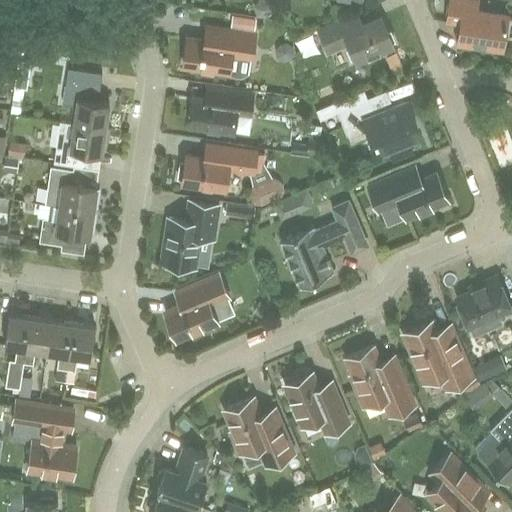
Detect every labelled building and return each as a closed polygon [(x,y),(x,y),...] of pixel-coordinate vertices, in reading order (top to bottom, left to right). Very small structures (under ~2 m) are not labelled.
[(500,46),(505,14),(474,9),(475,0),(448,0),(446,19),(459,21),(456,39),(500,46)] [(354,59),(391,44),(379,15),(361,23),(356,11),(316,27),(326,49),(346,41),(354,59)] [(256,16),(232,13),(231,24),(255,27),(256,16)] [(255,33),(230,29),(207,26),(205,39),(188,37),(184,65),(230,71),(233,74),(236,76),(240,76),(244,75),(247,72),(250,58),(252,58),(255,33)] [(19,45),(2,43),(0,55),(0,76),(15,78),(19,45)] [(31,62),(18,60),(14,87),(27,89),(31,62)] [(74,122),(104,127),(108,102),(97,100),(101,73),(68,67),(63,103),(76,105),(74,122)] [(247,132),(249,114),(252,93),(209,87),(207,98),(194,97),(190,124),(247,132)] [(377,104),(394,98),(390,88),(373,95),(377,104)] [(339,110),(345,126),(364,118),(372,139),(379,135),(385,150),(387,150),(393,163),(415,154),(410,140),(414,139),(408,124),(416,121),(407,99),(374,112),(368,98),(344,107),(346,110),(341,112),(340,109),(339,110)] [(335,111),(331,102),(316,108),(320,117),(335,111)] [(104,127),(74,122),(60,120),(54,162),(83,167),(85,151),(100,153),(104,127)] [(11,154),(27,156),(29,143),(13,141),(11,154)] [(205,142),(203,156),(185,154),(184,162),(180,162),(178,178),(182,178),(182,181),(225,188),(228,168),(253,172),(256,149),(205,142)] [(18,156),(4,155),(2,169),(16,170),(18,156)] [(59,205),(92,210),(96,186),(71,182),(73,169),(50,165),(45,203),(59,206),(59,205)] [(436,171),(420,178),(414,165),(367,185),(378,210),(399,201),(406,217),(448,199),(436,171)] [(280,183),(251,196),(254,201),(261,204),(280,196),(282,189),(280,183)] [(293,194),(298,205),(307,201),(302,189),(293,194)] [(213,238),(218,204),(189,199),(186,219),(168,216),(161,262),(195,267),(199,236),(213,238)] [(368,244),(359,224),(348,199),(331,206),(337,219),(315,228),(313,225),(280,239),(300,286),(333,271),(322,245),(344,236),(351,252),(368,244)] [(89,235),(92,210),(59,205),(59,206),(57,219),(42,217),(39,241),(61,244),(64,231),(89,235)] [(233,230),(249,230),(249,217),(233,216),(233,230)] [(175,291),(180,304),(164,310),(176,338),(216,321),(210,305),(229,297),(218,272),(175,291)] [(511,307),(510,306),(497,274),(469,286),(471,289),(456,296),(468,325),(483,319),(487,328),(500,323),(496,313),(511,307)] [(23,363),(30,316),(8,313),(4,344),(16,346),(14,361),(9,360),(6,385),(19,387),(23,363)] [(30,316),(23,363),(32,364),(35,349),(46,351),(51,319),(30,316)] [(56,367),(65,369),(72,322),(51,319),(46,351),(58,353),(56,367)] [(450,323),(437,328),(433,319),(402,332),(424,381),(441,373),(446,387),(473,375),(450,323)] [(65,369),(75,370),(77,355),(89,357),(94,325),(72,322),(65,369)] [(394,354),(380,360),(373,344),(346,356),(353,373),(350,374),(363,404),(382,396),(390,413),(415,402),(394,354)] [(63,381),(65,369),(56,367),(54,380),(63,381)] [(75,370),(65,369),(63,381),(73,383),(75,370)] [(349,421),(339,399),(331,380),(318,386),(312,371),(308,372),(304,370),(296,374),(294,378),(284,382),(294,406),(292,411),(296,419),(300,420),(301,423),(319,416),(325,431),(349,421)] [(467,394),(474,404),(496,388),(508,404),(511,401),(511,398),(494,374),(467,394)] [(69,385),(68,393),(93,397),(95,388),(69,385)] [(266,463),(294,451),(275,407),(261,413),(253,396),(224,408),(233,429),(230,430),(239,451),(261,442),(264,450),(261,451),(266,463)] [(61,443),(63,428),(71,429),(74,408),(16,399),(13,420),(42,425),(40,440),(32,439),(28,469),(41,471),(41,474),(56,477),(56,473),(71,476),(76,445),(61,443)] [(480,452),(487,459),(485,461),(507,483),(511,477),(511,406),(490,429),(497,436),(480,452)] [(417,413),(405,419),(409,428),(421,423),(417,413)] [(156,492),(158,492),(198,505),(206,481),(199,478),(207,454),(184,446),(176,470),(164,466),(164,469),(159,471),(157,478),(159,483),(156,492)] [(489,489),(475,475),(451,451),(430,472),(438,480),(426,493),(444,511),(477,511),(485,505),(479,499),(489,489)] [(308,494),(315,509),(327,504),(328,504),(331,503),(331,502),(338,499),(331,483),(308,494)] [(158,492),(156,500),(151,502),(148,510),(149,511),(197,511),(200,506),(198,505),(158,492)] [(414,511),(400,495),(379,511),(414,511)] [(57,511),(58,500),(54,501),(54,497),(40,497),(40,501),(26,501),(26,511),(57,511)] [(223,511),(246,511),(248,508),(227,501),(223,511)]
